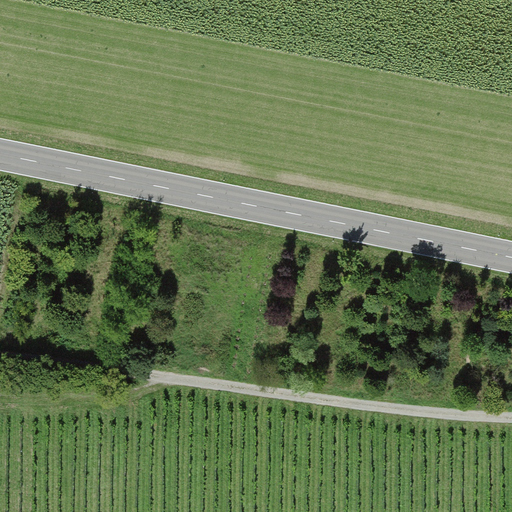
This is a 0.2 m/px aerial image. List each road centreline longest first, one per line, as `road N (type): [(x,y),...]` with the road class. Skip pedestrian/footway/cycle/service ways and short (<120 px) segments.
road 1 (tertiary): [(511,258),(0,154)]
road 2 (track): [(511,419),(434,416),(0,358)]
